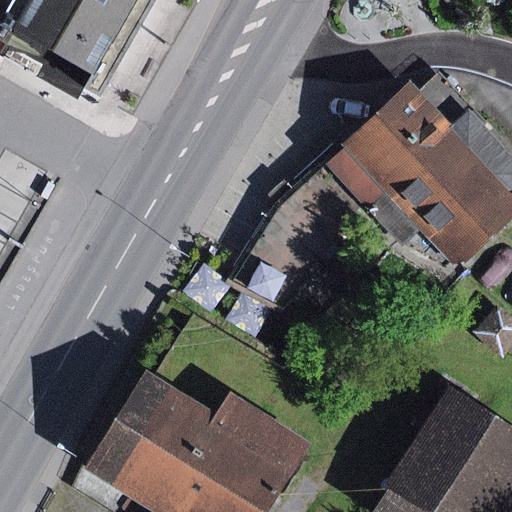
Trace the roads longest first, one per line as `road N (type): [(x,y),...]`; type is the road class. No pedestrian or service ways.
road 1 (primary): [(262,14),(0,477)]
road 2 (residential): [(262,14),(331,58),(492,53),(511,62)]
